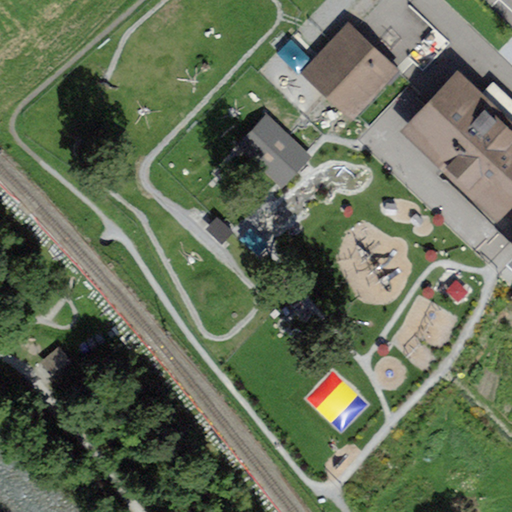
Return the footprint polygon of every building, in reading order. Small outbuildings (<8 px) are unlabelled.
[(511,0),(494,0),(511,17),(511,0)] [(434,27),(407,55),(422,69),(449,42),(434,27)] [(340,96),(361,95),(374,80),(380,85),(394,69),(378,54),(373,60),(358,46),(338,47),(324,62),(325,83),(340,96)] [(496,208),(511,190),(511,134),(457,82),(413,129),(496,208)] [(62,378),(73,368),(59,351),(47,361),(62,378)]
